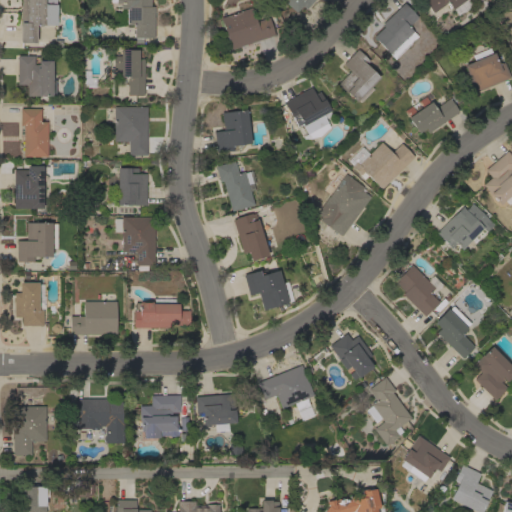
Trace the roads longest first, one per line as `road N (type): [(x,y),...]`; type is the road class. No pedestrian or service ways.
road 1 (residential): [(0,363),(228,361),(283,340),(348,288),(472,133),(511,117)]
road 2 (residential): [(228,361),(177,183),(190,0)]
road 3 (residential): [(0,472),(297,473)]
road 4 (residential): [(348,288),(460,425),(511,453)]
road 5 (residential): [(187,80),(231,83),(302,59),(358,0)]
